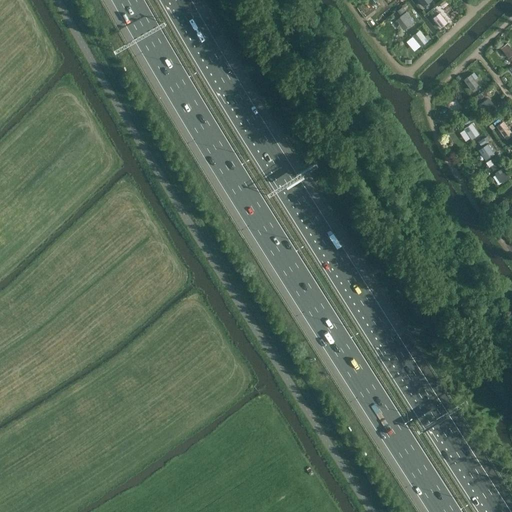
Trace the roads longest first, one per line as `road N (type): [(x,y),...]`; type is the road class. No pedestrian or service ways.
road 1 (motorway): [(122,0),(446,511)]
road 2 (motorway): [(490,511),(171,0)]
